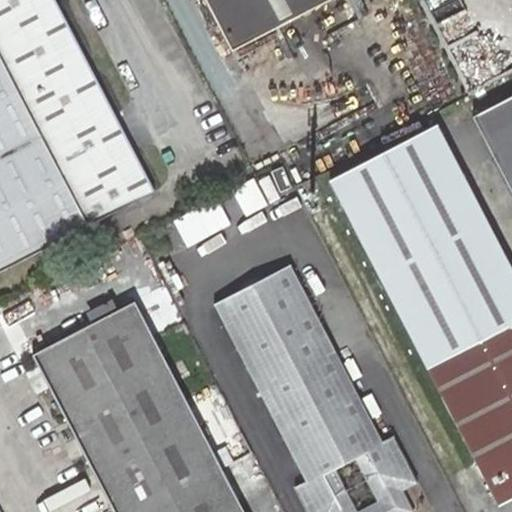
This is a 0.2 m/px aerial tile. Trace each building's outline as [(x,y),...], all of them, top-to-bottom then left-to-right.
[(0,0),(0,271),(88,226),(150,193),(49,0),(0,0)] [(204,0),(232,51),(329,0),(204,0)] [(511,96),(472,117),(511,193),(511,96)] [(511,270),(437,125),(330,181),(427,367),(511,322),(511,270)] [(413,511),(403,490),(417,482),(393,436),(382,442),(378,432),(290,265),(215,304),(307,481),(295,487),(307,511),(413,511)] [(243,511),(135,302),(35,353),(32,355),(76,439),(114,511),(243,511)] [(494,497),(511,488),(511,322),(427,367),(494,497)]
